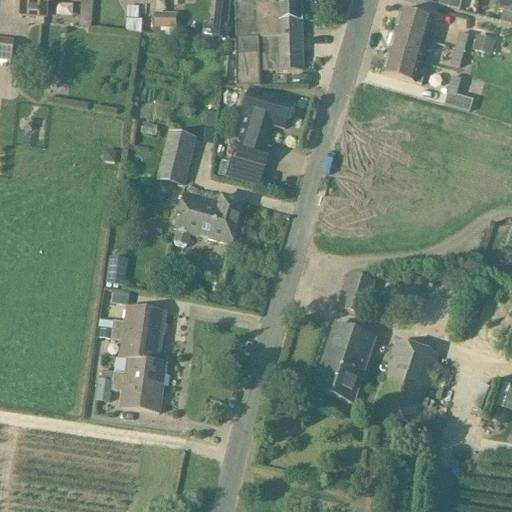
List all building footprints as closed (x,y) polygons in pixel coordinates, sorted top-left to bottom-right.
[(77,3),(77,0),(19,0),(18,18),(46,21),(47,0),(52,0),(52,1),(77,3)] [(216,0),(212,38),(225,40),(229,0),(216,0)] [(240,0),(240,4),(234,4),(236,89),(259,88),(259,74),(279,74),(304,73),(302,22),(301,0),(240,0)] [(449,10),(451,0),(439,0),(437,6),(449,10)] [(463,1),(458,0),(451,0),(449,10),(459,13),(463,1)] [(511,0),(497,0),(498,12),(503,12),(510,12),(511,11),(511,0)] [(401,12),(394,34),(433,45),(436,37),(429,35),(433,22),(401,12)] [(510,12),(503,12),(500,24),(511,27),(511,14),(510,14),(510,12)] [(153,31),(165,31),(165,15),(154,15),(153,31)] [(165,31),(165,38),(175,38),(176,15),(165,15),(165,31)] [(125,20),(125,33),(125,34),(137,34),(138,21),(125,20)] [(433,45),(394,34),(388,55),(421,65),(425,53),(430,55),(433,45)] [(459,35),(454,51),(464,54),(469,38),(459,35)] [(494,42),(476,37),(472,51),(490,56),(494,42)] [(0,40),(0,62),(10,64),(13,42),(0,40)] [(464,54),(454,51),(449,67),(459,71),(464,54)] [(418,76),(421,65),(388,55),(381,76),(414,86),(415,86),(421,87),(424,78),(418,76)] [(461,82),(451,79),(449,86),(459,89),(461,82)] [(449,86),(446,96),(456,99),(459,89),(449,86)] [(242,117),(247,118),(235,161),(231,160),(225,180),(258,190),(270,150),(262,148),(265,137),(257,135),(260,125),(284,132),(293,105),(264,96),(263,98),(250,93),(242,117)] [(184,117),(191,118),(196,113),(194,106),(187,105),(182,110),(184,117)] [(207,113),(206,128),(216,129),(217,114),(207,113)] [(196,140),(168,133),(156,182),(184,189),(196,140)] [(115,165),(116,154),(104,152),(103,164),(115,165)] [(177,233),(173,245),(175,249),(184,251),(188,248),(191,237),(231,248),(244,203),(221,197),(218,205),(184,195),(174,232),(177,233)] [(107,274),(106,285),(124,288),(126,276),(107,274)] [(374,284),(360,280),(349,276),(337,312),(362,320),(374,284)] [(421,289),(407,285),(402,301),(416,305),(421,289)] [(125,308),(123,325),(113,323),(112,333),(162,340),(166,314),(125,308)] [(110,331),(111,324),(102,323),(100,330),(110,331)] [(375,341),(334,327),(311,393),(353,407),(375,341)] [(112,333),(100,331),(98,339),(110,341),(112,333)] [(110,341),(110,342),(120,344),(118,359),(126,360),(159,365),(159,364),(162,340),(112,333),(110,341)] [(415,428),(422,408),(430,411),(434,401),(426,397),(440,357),(395,340),(370,413),(415,428)] [(114,375),(113,384),(163,392),(167,366),(159,365),(126,360),(124,376),(114,375)] [(113,384),(114,375),(102,373),(100,382),(113,384)] [(163,392),(113,384),(100,382),(99,383),(96,402),(110,404),(111,393),(121,395),(119,411),(159,417),(163,392)] [(493,406),(503,410),(510,387),(500,384),(493,406)]
